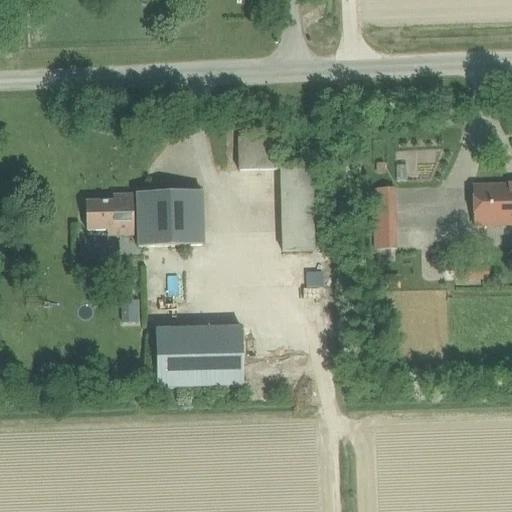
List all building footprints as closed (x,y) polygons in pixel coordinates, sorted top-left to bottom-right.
[(278,137),(236,139),(237,171),(279,169),(281,252),(313,251),(311,168),(279,169),(278,137)] [(511,185),(472,187),(473,226),(511,225),(511,185)] [(372,251),(396,251),(394,190),(370,191),(372,251)] [(183,247),(202,246),(201,194),(112,197),(112,203),(85,204),(85,231),(106,231),(106,237),(136,236),(137,248),(141,248),(142,304),(184,303),(183,247)] [(154,331),(156,390),(243,387),(241,328),(154,331)] [(487,402),(489,413),(503,410),(501,399),(487,402)]
